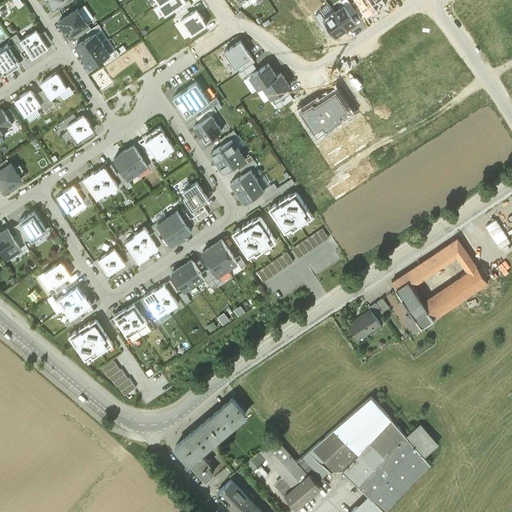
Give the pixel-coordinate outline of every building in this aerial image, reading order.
[(45,0),(47,3),(48,2),(53,10),(68,0),(45,0)] [(186,0),(164,0),(160,3),(158,4),(165,14),(174,9),(186,0)] [(186,0),(174,9),(177,14),(187,7),(192,4),(189,0),(186,0)] [(344,5),(351,15),(356,12),(351,4),(348,0),(341,0),(344,5)] [(367,15),(357,0),(351,4),(356,12),(361,19),(367,15)] [(377,9),(370,0),(356,0),(357,0),(367,15),(367,16),(377,9)] [(370,0),(377,9),(387,3),(386,2),(384,0),(370,0)] [(344,5),(334,12),(345,29),(355,22),(351,15),(344,5)] [(78,7),(58,21),(68,37),(73,34),(88,24),(89,23),(78,7)] [(187,7),(177,14),(175,15),(178,20),(181,18),(190,12),(187,7)] [(207,24),(196,8),(190,12),(181,18),(191,34),(207,24)] [(345,29),(334,12),(333,10),(323,17),(330,27),(335,35),(345,29)] [(330,27),(323,17),(320,12),(314,15),(325,30),(330,27)] [(264,23),(266,27),(272,24),(269,19),(264,23)] [(90,36),(96,32),(101,28),(98,23),(91,28),(86,31),(90,36)] [(88,24),(73,34),(76,38),(86,31),(91,28),(88,24)] [(36,29),(20,39),(26,48),(32,57),(48,47),(46,44),(40,34),(36,29)] [(40,34),(46,44),(51,41),(44,31),(40,34)] [(90,36),(75,46),(82,57),(103,43),(96,32),(90,36)] [(20,52),(26,48),(20,39),(16,33),(10,37),(20,52)] [(251,57),(240,40),(224,51),(235,68),(236,67),(251,57)] [(0,47),(0,66),(5,73),(20,63),(7,43),(0,47)] [(103,43),(82,57),(90,68),(101,60),(110,54),(103,43)] [(116,50),(110,54),(101,60),(105,65),(119,55),(116,50)] [(251,57),(236,67),(240,72),(255,62),(251,57)] [(276,76),(268,63),(250,75),(258,88),(263,85),(276,76)] [(66,88),(56,72),(41,82),(45,88),(51,98),(66,88)] [(276,76),(263,85),(271,98),(289,86),(281,73),(276,76)] [(196,82),(173,97),(186,117),(199,108),(209,102),(196,82)] [(55,103),(51,98),(45,88),(40,92),(50,107),(55,103)] [(34,95),(31,89),(15,100),(25,115),(41,105),(34,95)] [(316,100),(300,111),(317,137),(352,114),(336,90),(317,103),(316,100)] [(44,110),(50,107),(40,92),(34,95),(41,105),(44,110)] [(209,102),(199,108),(203,113),(211,108),(219,103),(216,97),(209,102)] [(2,108),(0,109),(0,131),(1,133),(7,128),(6,127),(12,123),(11,121),(5,111),(2,108)] [(5,111),(11,121),(16,118),(10,108),(5,111)] [(199,123),(211,115),(214,113),(211,108),(203,113),(196,118),(199,123)] [(68,124),(77,118),(74,113),(59,123),(62,128),(68,124)] [(77,118),(68,124),(78,140),(93,130),(83,114),(77,118)] [(199,123),(193,127),(200,137),(202,136),(206,142),(222,131),(211,115),(199,123)] [(152,137),(145,141),(155,156),(158,159),(168,152),(174,148),(160,126),(149,133),(152,137)] [(222,145),(232,139),(237,135),(234,130),(219,140),(222,145)] [(150,159),(155,156),(145,141),(152,137),(149,133),(138,141),(147,154),(150,159)] [(213,157),(217,163),(238,149),(232,139),(222,145),(211,153),(214,157),(213,157)] [(126,149),(123,151),(138,172),(148,166),(142,158),(134,145),(127,150),(126,149)] [(222,168),(224,173),(235,165),(245,159),(238,149),(217,163),(221,169),(222,168)] [(119,155),(114,158),(121,170),(128,179),(138,172),(123,151),(119,154),(119,155)] [(171,155),(168,152),(158,159),(160,163),(171,155)] [(142,158),(148,166),(151,171),(156,168),(150,159),(147,154),(142,158)] [(239,170),(254,160),(250,155),(245,159),(235,165),(239,170)] [(243,175),(251,169),(258,165),(254,160),(239,170),(243,175)] [(11,162),(0,169),(0,183),(5,190),(22,179),(18,174),(14,168),(11,162)] [(14,168),(18,174),(23,170),(19,164),(14,168)] [(111,165),(106,168),(112,178),(117,175),(116,173),(111,165)] [(104,166),(94,172),(107,191),(108,193),(118,186),(112,178),(106,168),(104,166)] [(236,189),(238,192),(257,179),(251,169),(243,175),(230,183),(234,190),(236,189)] [(131,185),(128,179),(121,170),(116,173),(117,175),(126,188),(131,185)] [(83,177),(84,178),(92,190),(97,198),(107,191),(94,172),(93,171),(83,177)] [(87,193),(92,190),(84,178),(79,182),(82,187),(87,193)] [(180,187),(183,185),(185,187),(190,183),(187,178),(174,186),(181,197),(185,195),(180,187)] [(277,188),(276,188),(280,193),(295,183),(291,178),(277,188)] [(239,197),(243,203),(264,190),(264,189),(257,179),(238,192),(240,196),(239,197)] [(196,182),(183,190),(187,196),(184,198),(192,211),(202,204),(209,200),(196,182)] [(264,189),(264,190),(267,194),(276,188),(277,188),(274,183),(264,189)] [(77,190),(73,184),(58,195),(68,210),(84,200),(77,190)] [(84,200),(87,205),(92,202),(87,193),(82,187),(77,190),(84,200)] [(276,203),(268,208),(285,233),(291,229),(292,231),(300,226),(298,223),(304,220),(306,222),(313,217),(296,192),(290,196),(289,194),(279,201),(279,202),(276,204),(276,203)] [(209,214),(202,204),(192,211),(195,216),(190,219),(193,223),(194,224),(209,214)] [(19,220),(20,222),(30,237),(32,240),(47,230),(34,210),(19,220)] [(150,217),(153,222),(167,214),(165,210),(150,217)] [(184,235),(191,231),(188,226),(181,216),(177,210),(167,217),(181,238),(185,236),(184,235)] [(181,216),(188,226),(193,223),(190,219),(186,213),(181,216)] [(239,228),(232,233),(248,257),(254,253),(255,255),(263,250),(262,248),(268,244),(269,246),(276,241),(259,216),(253,220),(252,219),(242,226),(243,226),(239,229),(239,228)] [(178,241),(181,238),(167,217),(157,223),(163,232),(171,244),(178,240),(178,241)] [(24,241),(30,237),(20,222),(14,226),(18,233),(24,241)] [(158,236),(163,232),(157,223),(156,222),(151,225),(155,231),(158,236)] [(148,253),(158,247),(158,246),(150,234),(144,226),(134,233),(135,234),(148,253)] [(8,228),(0,232),(0,245),(8,257),(21,248),(13,236),(8,228)] [(328,239),(322,229),(292,249),(299,259),(328,239)] [(163,243),(158,236),(155,231),(150,234),(158,246),(163,243)] [(28,248),(24,241),(18,233),(13,236),(21,248),(23,251),(28,248)] [(150,255),(148,253),(135,234),(126,241),(131,249),(138,259),(140,261),(150,255)] [(392,281),(396,288),(409,279),(414,286),(456,258),(466,272),(423,301),(435,318),(488,281),(458,237),(392,281)] [(222,239),(212,246),(227,269),(237,262),(235,259),(222,239)] [(212,246),(202,253),(211,267),(217,276),(227,269),(212,246)] [(124,263),(114,248),(99,258),(109,273),(115,269),(124,263)] [(133,262),(138,259),(131,249),(126,252),(131,259),(133,262)] [(293,262),(287,252),(257,272),(264,282),(293,262)] [(240,256),(235,259),(237,262),(242,269),(247,266),(240,256)] [(124,263),(115,269),(119,274),(134,264),(133,262),(131,259),(124,263)] [(201,273),(192,259),(182,266),(194,284),(204,277),(201,273)] [(70,275),(60,260),(38,275),(48,290),(48,289),(63,280),(70,275)] [(182,266),(172,272),(184,291),(194,284),(182,266)] [(221,282),(217,276),(211,267),(206,270),(216,285),(221,282)] [(211,288),(216,285),(206,270),(201,273),(204,277),(211,288)] [(65,293),(77,285),(80,283),(77,278),(67,285),(62,288),(65,293)] [(409,279),(396,288),(412,310),(408,313),(410,315),(405,318),(413,329),(420,323),(422,326),(435,318),(423,301),(414,286),(409,279)] [(63,280),(48,289),(52,295),(62,288),(67,285),(63,280)] [(170,280),(165,284),(172,295),(178,292),(170,280)] [(164,283),(154,290),(168,309),(168,310),(178,304),(172,295),(165,284),(164,283)] [(84,295),(77,285),(65,293),(56,299),(63,309),(64,308),(84,295)] [(154,289),(144,295),(144,296),(152,308),(158,316),(168,309),(154,290),(154,289)] [(80,312),(92,304),(85,294),(84,295),(64,308),(71,318),(80,312)] [(152,308),(144,296),(139,299),(147,311),(152,308)] [(142,315),(147,311),(139,299),(134,303),(142,315)] [(134,303),(134,302),(124,309),(137,329),(138,330),(148,323),(142,315),(134,303)] [(382,312),(376,302),(369,307),(370,309),(371,308),(376,316),(382,312)] [(123,308),(113,314),(114,316),(122,327),(127,335),(137,329),(124,309),(123,308)] [(370,309),(348,324),(356,335),(364,330),(365,333),(381,323),(376,316),(371,308),(370,309)] [(83,317),(80,312),(71,318),(65,322),(68,327),(83,317)] [(122,327),(114,316),(109,319),(117,331),(122,327)] [(113,343),(96,317),(90,321),(89,320),(79,327),(80,328),(76,330),(76,329),(68,334),(85,358),(91,354),(92,357),(100,351),(99,349),(104,345),(106,347),(113,343)] [(113,359),(101,367),(108,377),(110,376),(116,386),(117,385),(124,395),(136,388),(129,378),(128,379),(121,368),(120,369),(113,359)] [(335,428),(359,453),(391,420),(371,397),(335,428)] [(204,423),(217,438),(245,414),(232,398),(204,423)] [(359,453),(343,469),(368,494),(385,510),(431,464),(425,457),(406,436),(391,420),(359,453)] [(175,447),(189,462),(217,438),(204,423),(175,447)] [(420,423),(406,436),(425,457),(439,445),(420,423)] [(336,466),(343,469),(359,453),(335,428),(311,448),(324,462),(323,463),(329,469),(331,471),(336,466)] [(307,472),(297,462),(276,438),(248,463),(255,471),(268,459),(283,476),(274,485),(283,494),(307,472)] [(307,472),(321,487),(326,482),(321,477),(329,469),(323,463),(324,462),(311,448),(297,462),(307,472)] [(200,453),(190,462),(206,480),(213,473),(207,466),(209,464),(200,453)] [(321,487),(307,472),(283,494),(296,509),(321,487)] [(235,511),(242,511),(253,503),(231,480),(218,493),(235,511)] [(383,511),(385,510),(368,494),(349,511),(383,511)] [(260,511),(253,503),(242,511),(260,511)]
